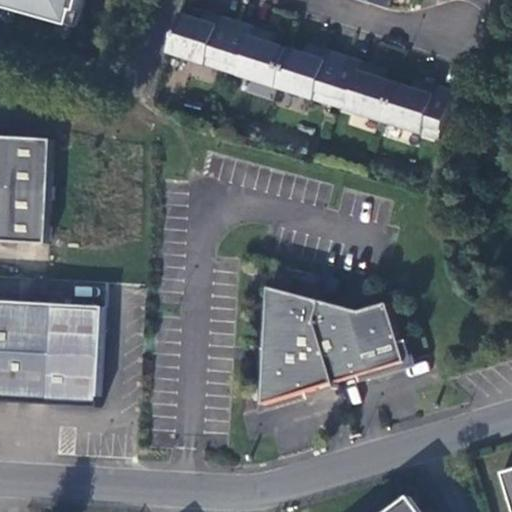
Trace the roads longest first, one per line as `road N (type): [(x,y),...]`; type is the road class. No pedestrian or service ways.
road 1 (unclassified): [(511,407),(258,483),(0,477)]
road 2 (residential): [(0,44),(139,79),(169,0)]
road 3 (residential): [(308,0),(447,44)]
